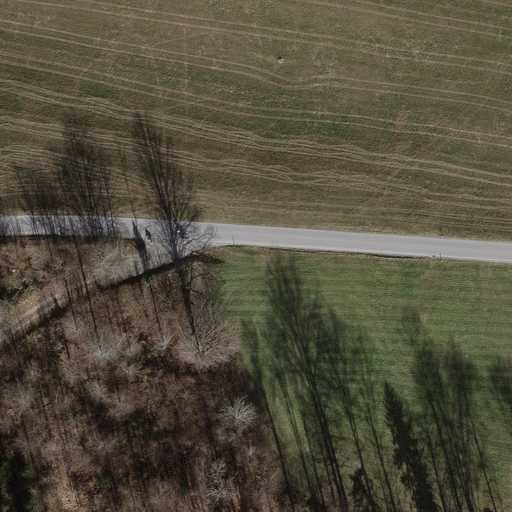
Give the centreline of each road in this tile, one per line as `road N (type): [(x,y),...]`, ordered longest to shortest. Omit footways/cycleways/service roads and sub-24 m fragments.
road 1 (tertiary): [(511,248),(78,227),(0,240)]
road 2 (track): [(194,232),(0,333)]
